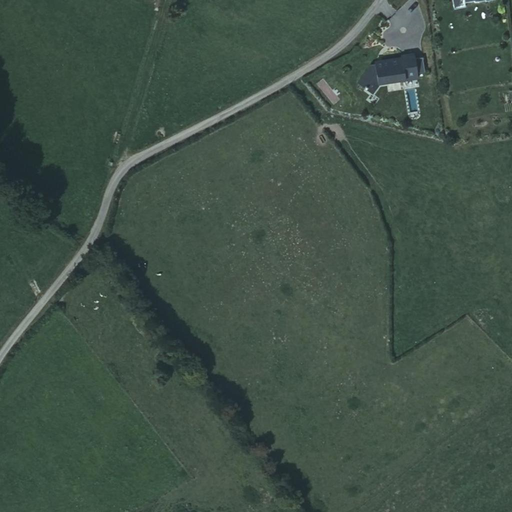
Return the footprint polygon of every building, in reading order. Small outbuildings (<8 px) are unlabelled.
[(452,0),(455,8),(466,6),(465,1),(470,0),(473,0),(474,1),(477,0),(452,0)] [(406,54),(406,57),(386,60),(386,63),(376,64),(363,83),(374,91),(380,82),(392,80),(392,79),(399,78),(399,80),(408,78),(407,71),(419,69),(418,58),(417,53),(406,54)] [(425,57),(418,58),(419,69),(407,71),(408,78),(421,76),(420,72),(427,71),(425,57)] [(310,363),(315,371),(355,347),(351,339),(310,363)] [(209,418),(225,438),(233,432),(216,412),(209,418)]
